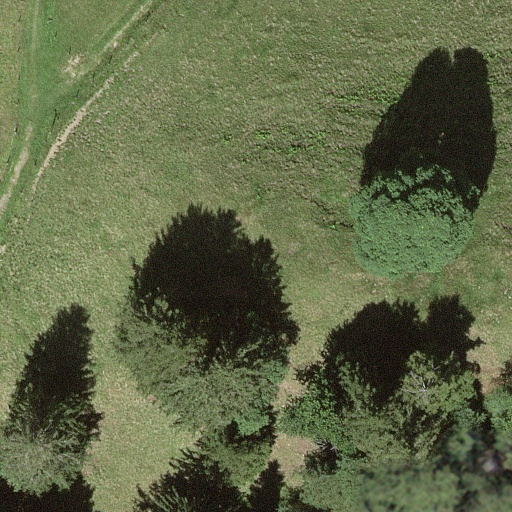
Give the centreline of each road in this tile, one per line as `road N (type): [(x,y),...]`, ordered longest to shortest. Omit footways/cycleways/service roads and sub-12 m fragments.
road 1 (track): [(160,0),(28,145)]
road 2 (track): [(28,145),(44,0)]
